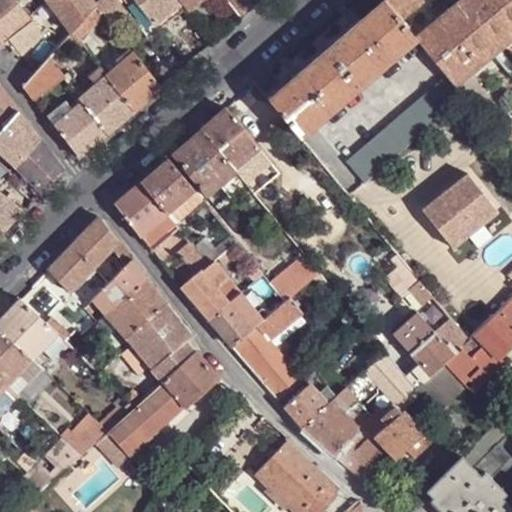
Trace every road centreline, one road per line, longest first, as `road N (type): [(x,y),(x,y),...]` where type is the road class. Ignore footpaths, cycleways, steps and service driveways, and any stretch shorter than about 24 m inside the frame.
road 1 (residential): [(94,193),(302,441),(356,487)]
road 2 (unknown): [(410,358),(390,335),(379,296),(293,229),(283,154),(227,76)]
road 3 (residential): [(94,193),(314,0)]
road 4 (residential): [(94,193),(0,75)]
road 5 (residential): [(0,275),(94,193)]
